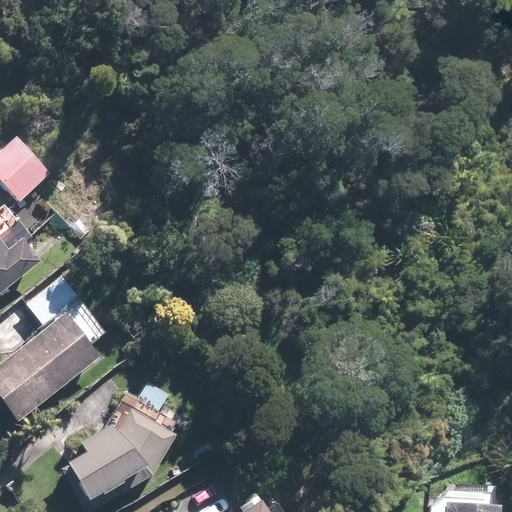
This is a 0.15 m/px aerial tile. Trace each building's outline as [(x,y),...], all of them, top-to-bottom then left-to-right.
[(17,134),(0,149),(0,181),(19,202),(52,171),(17,134)] [(0,292),(41,261),(25,240),(30,236),(8,207),(0,212),(0,292)] [(43,322),(76,293),(59,272),(25,302),(43,322)] [(93,341),(67,309),(0,364),(0,390),(21,417),(102,352),(93,341)] [(114,419),(81,437),(88,450),(69,460),(94,506),(155,472),(185,419),(161,406),(168,393),(147,381),(132,407),(123,402),(114,419)] [(276,511),(263,493),(237,511),(276,511)] [(499,511),(500,499),(443,495),(442,501),(430,500),(428,511),(499,511)]
